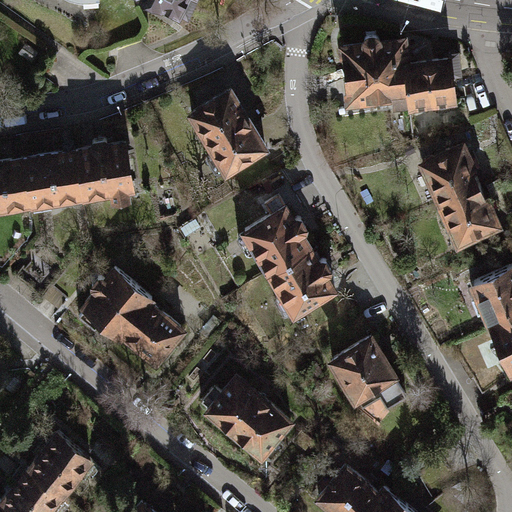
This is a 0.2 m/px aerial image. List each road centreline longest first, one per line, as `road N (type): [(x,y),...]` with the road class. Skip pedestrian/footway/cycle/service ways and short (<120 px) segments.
road 1 (residential): [(297,0),(295,87),(305,141),(511,496)]
road 2 (residential): [(260,511),(0,294)]
road 3 (residential): [(295,0),(215,46),(103,94),(0,114)]
